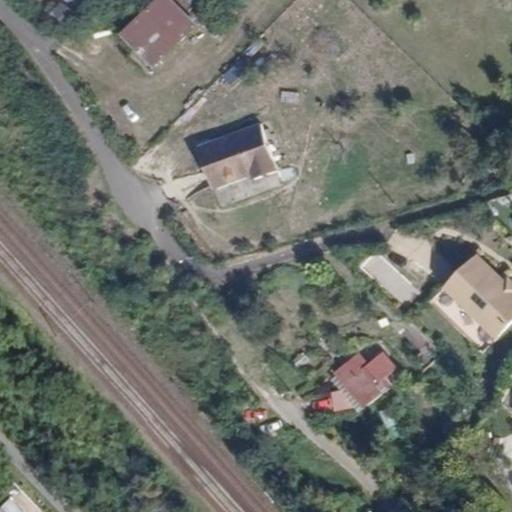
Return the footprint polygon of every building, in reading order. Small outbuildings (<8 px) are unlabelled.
[(156,0),(155,0),(113,41),(143,73),(186,31),(156,0)] [(210,134),(222,178),(262,165),(263,169),(286,162),(272,114),(210,134)] [(387,289),(399,274),(374,254),(362,269),(387,289)] [(511,291),(475,256),(462,269),(511,317),(511,291)] [(511,317),(462,269),(440,292),(493,342),(511,322),(511,317)] [(493,342),(440,292),(432,300),(484,351),(493,342)] [(367,363),(358,352),(340,369),(367,402),(393,379),(388,373),(397,365),(384,349),(367,363)] [(308,446),(301,454),(321,473),(328,465),(308,446)] [(39,511),(20,488),(0,504),(0,506),(4,511),(39,511)]
